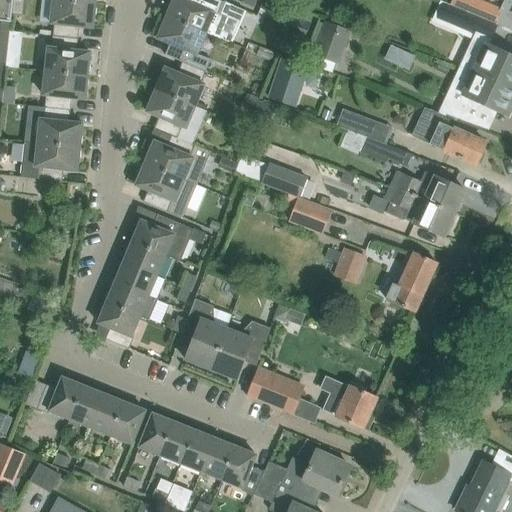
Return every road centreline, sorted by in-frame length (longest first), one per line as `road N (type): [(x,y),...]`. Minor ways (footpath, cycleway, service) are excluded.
road 1 (residential): [(268,437),(63,357),(118,216),(108,196),(116,93),(144,0)]
road 2 (residential): [(379,511),(511,236)]
